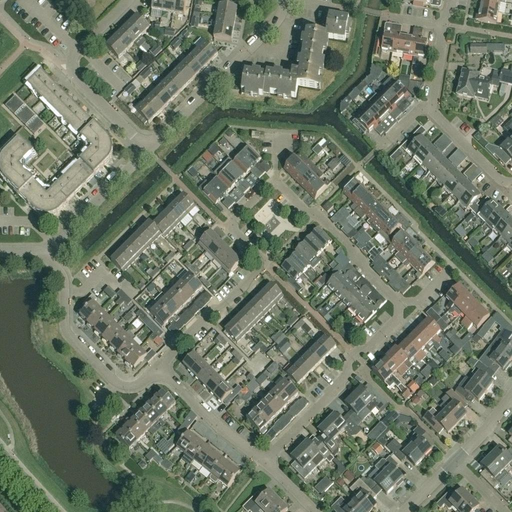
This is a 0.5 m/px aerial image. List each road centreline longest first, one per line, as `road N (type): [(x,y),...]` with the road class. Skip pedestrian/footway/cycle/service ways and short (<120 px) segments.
road 1 (residential): [(158,369),(265,264),(229,225),(274,183)]
road 2 (residential): [(264,463),(402,305)]
road 3 (residential): [(146,150),(71,68),(80,46),(126,0)]
road 4 (residential): [(146,150),(253,43)]
road 5 (residential): [(44,249),(146,150)]
road 6 (residential): [(264,463),(158,369)]
road 7 (residential): [(312,215),(402,305)]
